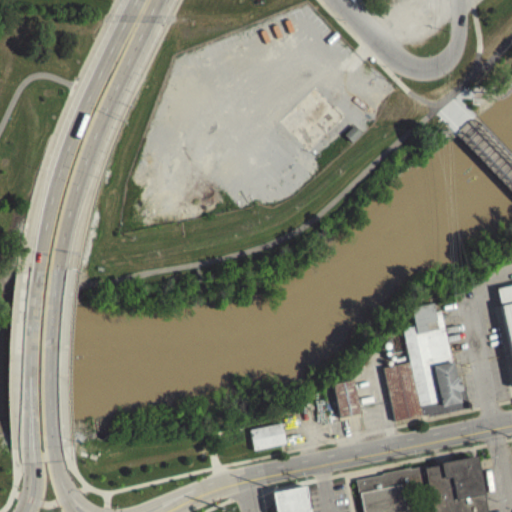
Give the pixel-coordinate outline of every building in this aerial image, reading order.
[(265,165),(288,192),(300,181),(277,155),(265,165)] [(511,383),(491,289),(511,284),(511,383)] [(381,367),(393,420),(427,412),(427,415),(467,406),(463,384),(459,385),(457,376),(454,377),(439,310),(432,311),(430,302),(409,307),(413,325),(400,327),(407,361),(381,367)] [(331,383),(338,416),(358,412),(351,378),(331,383)] [(247,429),(279,421),(284,442),(251,449),(247,429)] [(355,484),(359,511),(483,511),(475,463),(355,484)] [(308,511),(303,484),(270,491),(274,511),(308,511)]
